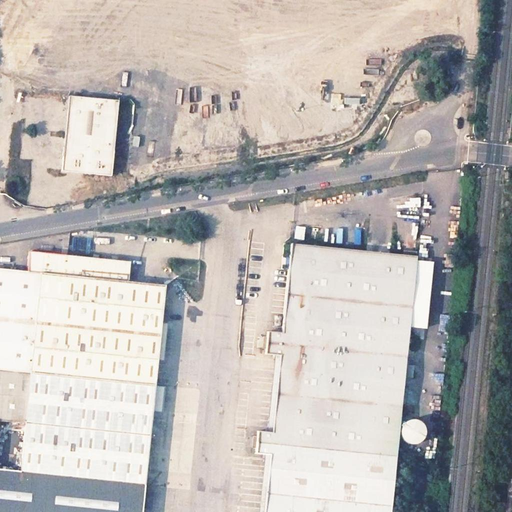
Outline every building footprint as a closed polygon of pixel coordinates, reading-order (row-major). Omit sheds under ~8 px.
[(252,96),(252,85),(268,86),(268,76),(243,75),(243,96),(252,96)] [(110,177),(118,102),(68,97),(61,172),(110,177)] [(220,164),(224,160),(199,138),(195,142),(220,164)] [(365,252),(291,244),(282,333),(267,331),(265,354),(279,356),(272,432),(257,431),(255,453),(269,455),(263,511),(390,511),(394,476),(396,458),(416,257),(402,255),(391,254),(365,252)] [(365,252),(391,254),(391,249),(365,246),(365,252)] [(0,420),(25,423),(20,472),(0,469),(0,511),(142,511),(145,485),(165,285),(128,282),(130,262),(29,251),(28,264),(15,262),(14,270),(0,268),(0,420)] [(396,458),(394,476),(402,477),(404,458),(396,458)]
